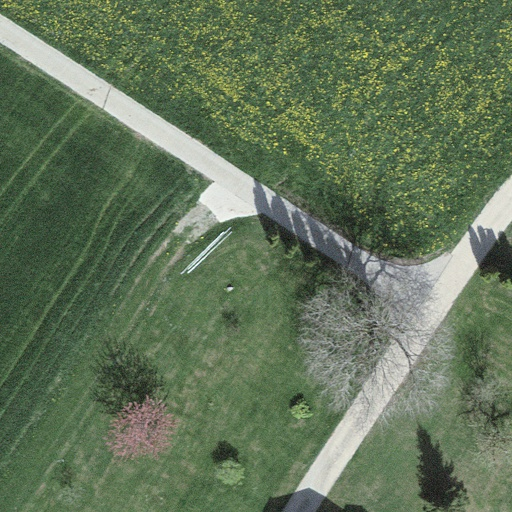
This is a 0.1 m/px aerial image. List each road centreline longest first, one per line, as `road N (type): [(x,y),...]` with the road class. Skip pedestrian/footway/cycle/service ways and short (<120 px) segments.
road 1 (track): [(430,304),(0,33)]
road 2 (track): [(511,199),(430,304),(300,511)]
